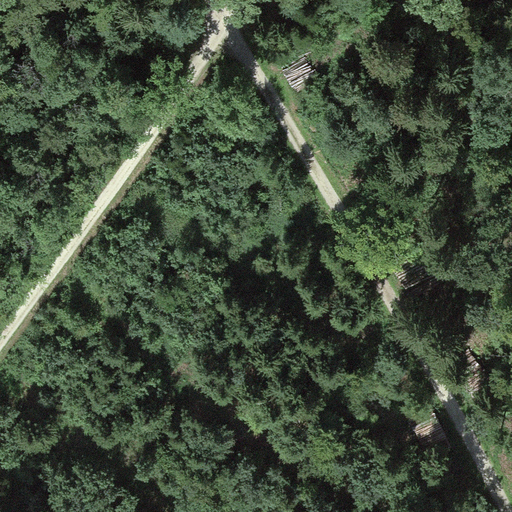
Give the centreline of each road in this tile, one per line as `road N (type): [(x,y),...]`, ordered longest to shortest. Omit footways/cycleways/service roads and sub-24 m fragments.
road 1 (track): [(220,0),(510,511)]
road 2 (track): [(0,344),(239,0)]
